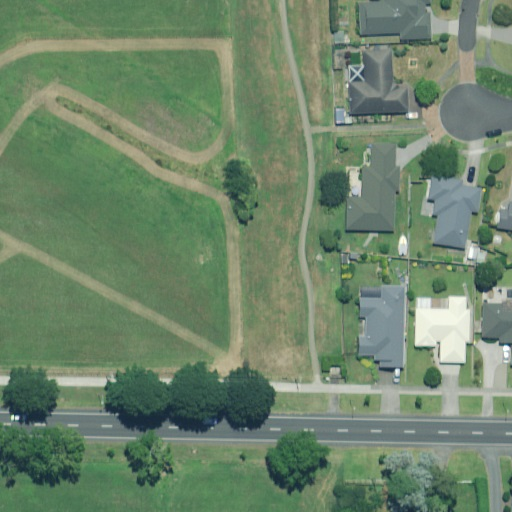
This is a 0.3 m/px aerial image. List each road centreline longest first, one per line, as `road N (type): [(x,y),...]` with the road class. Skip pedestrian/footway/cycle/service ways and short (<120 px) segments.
road 1 (tertiary): [(511,432),(0,422)]
road 2 (residential): [(474,0),(472,113),(511,112)]
